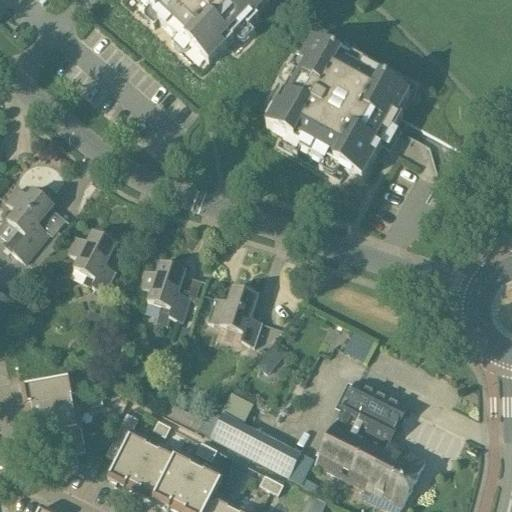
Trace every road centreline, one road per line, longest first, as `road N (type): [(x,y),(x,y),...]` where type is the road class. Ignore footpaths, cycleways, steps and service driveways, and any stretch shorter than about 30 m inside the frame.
road 1 (residential): [(480,296),(173,196),(119,168),(0,69)]
road 2 (residential): [(85,511),(20,476),(0,405)]
